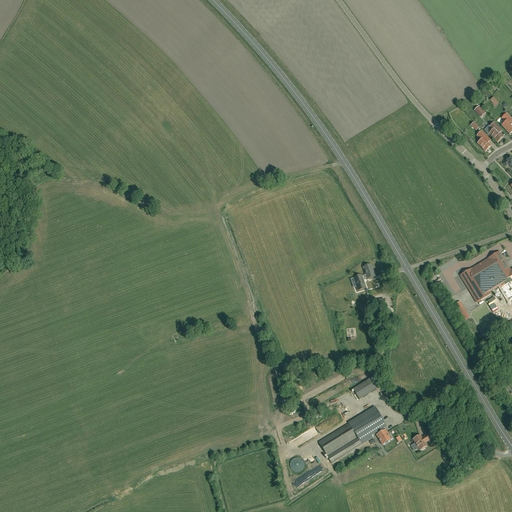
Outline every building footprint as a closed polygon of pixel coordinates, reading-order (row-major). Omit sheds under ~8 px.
[(494,107),(498,104),(493,98),(489,102),(494,107)] [(475,110),(482,117),(486,113),(479,106),(475,110)] [(511,120),(506,114),(502,118),(506,122),(502,126),(510,134),(511,131),(511,120)] [(499,134),(502,132),(494,123),(490,128),(489,127),(484,131),(489,136),(490,135),(497,143),(503,138),(499,134)] [(484,139),(486,137),(482,132),(477,136),(481,141),(478,144),(485,152),(491,147),(488,144),(486,142),(484,139)] [(511,157),(503,164),(506,167),(508,165),(511,168),(511,157)] [(511,269),(509,271),(498,253),(488,259),(471,270),(471,269),(460,276),(476,303),(491,294),(490,292),(499,286),(501,288),(511,282),(511,281),(511,269)] [(363,282),(368,281),(367,279),(374,277),(371,265),(363,268),(364,271),(365,271),(366,275),(362,276),(361,276),(355,278),(359,289),(365,287),(363,282)] [(349,282),(328,288),(334,307),(354,302),(349,282)] [(375,312),(381,311),(386,310),(385,301),(380,302),(371,303),(367,304),(368,313),(375,312)] [(376,389),(370,379),(353,390),(359,400),(376,389)] [(384,422),(375,408),(318,443),(331,463),(372,437),(371,436),(386,427),(383,423),(384,422)] [(389,436),(386,430),(376,436),(383,446),(391,440),(393,439),(391,435),(389,436)] [(420,451),(421,450),(422,450),(425,448),(425,447),(426,446),(425,444),(430,440),(426,435),(423,437),(423,438),(422,439),(420,436),(413,440),(416,444),(415,445),(417,448),(418,448),(420,451)] [(290,463),(289,465),(290,467),(290,469),(292,471),(294,472),(296,472),(298,472),(300,472),(302,471),(303,469),(304,467),(304,465),(304,463),(303,461),(302,459),(300,458),(298,458),(296,458),(294,458),(292,459),(290,461),(290,463)]
